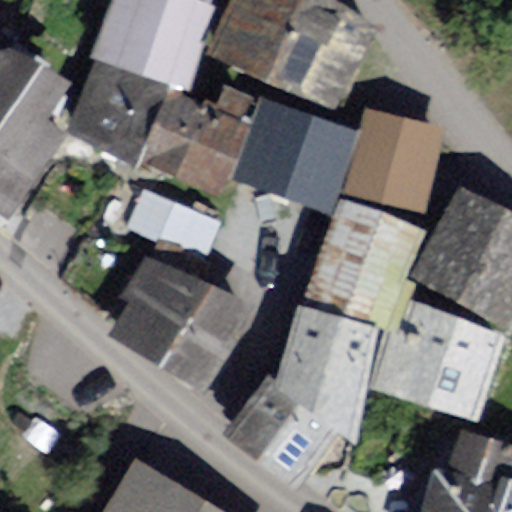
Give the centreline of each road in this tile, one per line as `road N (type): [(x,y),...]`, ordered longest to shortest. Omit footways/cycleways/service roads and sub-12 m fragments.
road 1 (residential): [(0,245),(254,470),(321,511)]
road 2 (residential): [(374,0),(511,167)]
